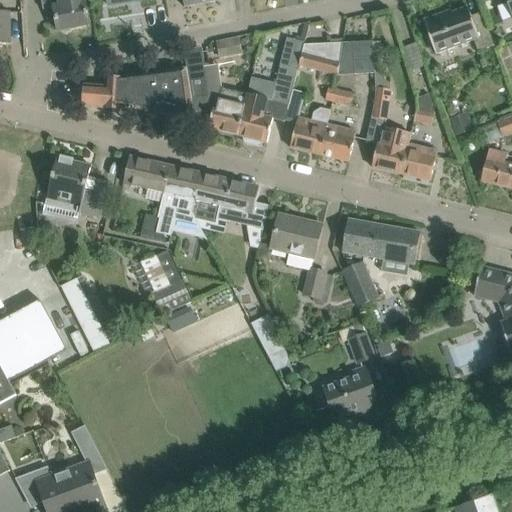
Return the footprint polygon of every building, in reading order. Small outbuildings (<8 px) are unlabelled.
[(84,0),(40,0),(43,11),(54,9),(58,32),(89,26),(84,0)] [(0,45),(11,45),(10,13),(0,13),(0,1),(0,45)] [(443,14),(423,21),(436,55),(473,42),(477,53),(494,47),(482,13),(471,17),(467,8),(444,16),(443,14)] [(238,40),(218,44),(221,58),(241,54),(238,40)] [(373,42),(352,43),(355,75),(374,74),(374,72),(373,54),(373,42)] [(293,43),(291,51),(302,53),(304,46),(293,43)] [(338,76),(343,44),(304,46),(302,53),(298,67),(338,76)] [(380,51),(373,54),(374,72),(385,69),(380,51)] [(264,143),(267,143),(273,120),(285,123),(285,122),(292,92),(297,69),(280,65),(275,86),(252,81),(246,104),(246,103),(238,136),(244,138),(245,144),(260,147),(264,143)] [(205,66),(187,69),(192,100),(209,97),(205,66)] [(191,100),(192,100),(187,69),(125,76),(124,80),(106,79),(105,88),(85,86),(84,107),(122,110),(192,126),(195,122),(191,100)] [(329,88),(326,101),(333,102),(336,90),(329,88)] [(410,145),(413,135),(385,128),(391,90),(376,88),(366,142),(378,145),(372,169),(401,175),(410,145)] [(336,90),(333,102),(350,106),(353,94),(336,90)] [(292,92),(285,122),(296,125),(298,117),(300,117),(305,95),(292,92)] [(419,109),(416,122),(433,126),(436,113),(430,96),(418,100),(419,109)] [(215,110),(213,110),(209,129),(238,136),(246,103),(218,97),(215,110)] [(291,149),(320,156),(327,125),(331,110),(320,107),(313,112),(311,120),(300,117),(298,117),(296,125),(291,149)] [(466,113),(449,119),(456,137),(473,131),(466,113)] [(511,116),(496,123),(502,138),(511,133),(511,116)] [(320,156),(349,163),(356,132),(327,125),(320,156)] [(401,175),(431,182),(436,158),(428,156),(429,149),(411,145),(414,135),(413,135),(410,145),(401,175)] [(511,165),(504,164),(506,155),(490,151),(482,182),(511,189),(511,165)] [(130,157),(124,185),(164,194),(171,167),(130,157)] [(63,211),(65,202),(81,206),(79,215),(100,220),(109,183),(89,178),(92,167),(57,159),(45,207),(63,211)] [(171,167),(164,194),(158,218),(158,219),(160,219),(156,233),(164,235),(171,237),(177,211),(192,214),(202,174),(171,167)] [(252,221),(260,188),(202,174),(192,214),(196,220),(216,224),(218,213),(252,221)] [(146,215),(140,238),(166,244),(164,235),(156,233),(160,219),(158,219),(158,218),(146,215)] [(314,259),(322,227),(279,217),(272,249),(314,259)] [(415,266),(421,234),(348,221),(342,254),(415,266)] [(169,250),(133,266),(146,296),(151,294),(161,316),(192,302),(169,250)] [(355,265),(342,271),(358,307),(377,299),(362,263),(355,265)] [(507,274),(482,268),(474,297),(499,303),(506,321),(500,324),(511,356),(511,282),(505,281),(507,274)] [(320,300),(326,275),(309,271),(303,296),(320,300)] [(80,277),(62,286),(95,353),(113,344),(80,277)] [(192,312),(168,322),(174,333),(197,323),(192,312)] [(269,316),(251,325),(269,358),(285,351),(274,328),(269,316)] [(155,337),(147,324),(137,330),(144,343),(155,337)] [(366,335),(349,341),(358,365),(375,358),(366,335)] [(397,343),(374,352),(380,366),(403,358),(397,343)] [(0,452),(0,404),(16,396),(0,364),(0,473),(7,469),(9,472),(10,471),(0,452)] [(323,388),(335,420),(359,411),(361,416),(380,409),(365,368),(349,374),(350,379),(323,388)] [(11,426),(0,429),(0,443),(15,438),(11,426)] [(86,427),(73,434),(85,457),(97,451),(86,427)] [(48,469),(17,480),(27,500),(41,492),(47,511),(98,511),(106,509),(90,464),(77,469),(79,476),(59,484),(57,476),(51,478),(48,469)] [(498,511),(493,495),(455,508),(456,511),(498,511)]
